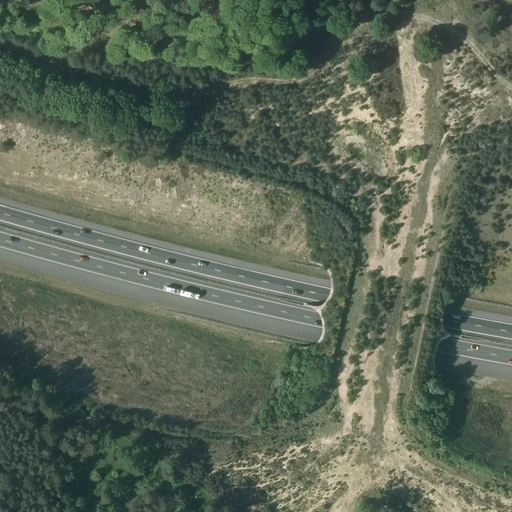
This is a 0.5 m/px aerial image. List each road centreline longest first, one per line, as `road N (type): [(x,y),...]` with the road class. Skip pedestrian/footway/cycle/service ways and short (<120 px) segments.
road 1 (motorway): [(511,331),(318,294),(0,211)]
road 2 (motorway): [(0,242),(311,319),(511,357)]
road 3 (track): [(0,42),(152,95)]
